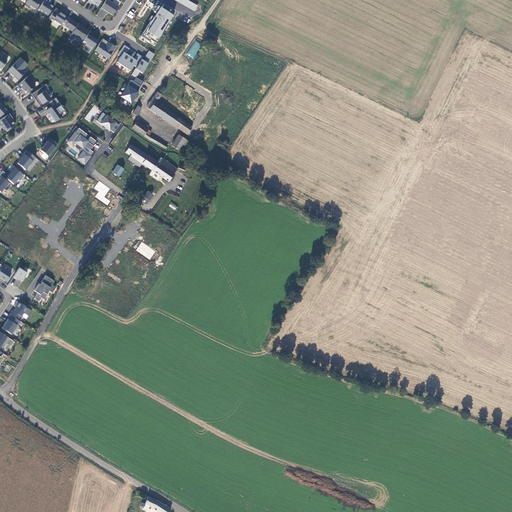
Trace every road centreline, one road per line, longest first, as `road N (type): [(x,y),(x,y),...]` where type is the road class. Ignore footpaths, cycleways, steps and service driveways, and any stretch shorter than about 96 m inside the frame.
road 1 (unclassified): [(3,395),(126,196)]
road 2 (unclassified): [(3,395),(184,511)]
road 3 (unclassified): [(219,0),(143,103),(143,115),(165,132)]
